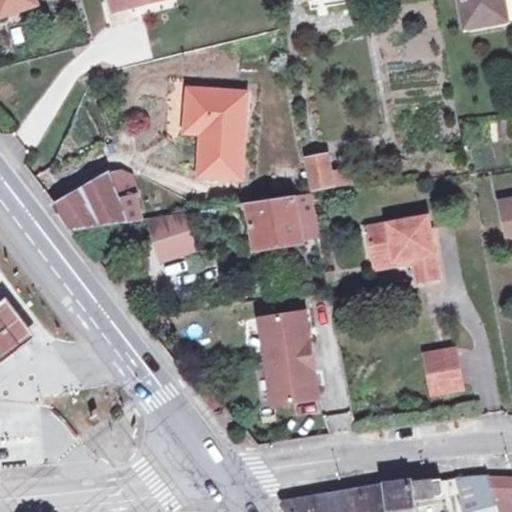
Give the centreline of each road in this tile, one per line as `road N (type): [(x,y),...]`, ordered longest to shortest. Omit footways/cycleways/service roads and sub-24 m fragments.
road 1 (secondary): [(227,476),(0,181)]
road 2 (residential): [(227,476),(418,449),(511,445)]
road 3 (unclassified): [(0,509),(227,476)]
